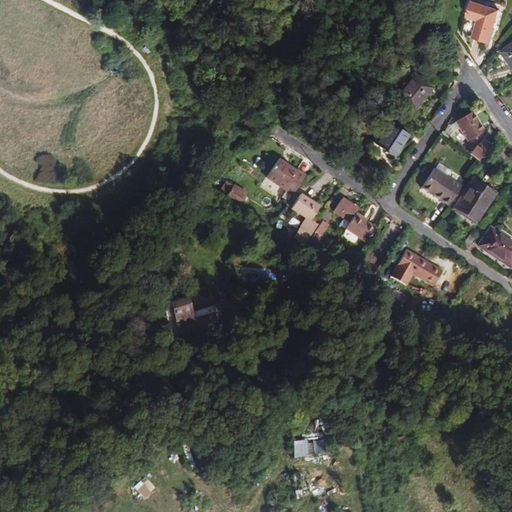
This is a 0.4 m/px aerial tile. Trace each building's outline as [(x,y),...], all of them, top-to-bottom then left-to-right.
[(489,44),(500,11),(473,2),(469,14),(480,18),(479,21),(474,39),(489,44)] [(511,46),(503,52),(511,65),(511,46)] [(433,87),(413,72),(395,94),(415,110),(433,87)] [(483,131),(471,112),(455,122),(456,123),(459,129),(467,141),(475,136),(482,132),(483,131)] [(394,156),(409,134),(389,121),(375,143),(394,156)] [(459,129),(456,123),(450,127),(454,132),(459,129)] [(454,132),(448,125),(443,132),(450,137),(454,133),(454,132)] [(478,140),(484,137),(482,132),(475,136),(478,140)] [(478,161),(490,143),(483,139),(477,148),(476,146),(474,148),(469,155),(478,161)] [(469,155),(474,148),(471,146),(466,153),(469,155)] [(293,195),(306,175),(297,170),(297,171),(279,159),(267,178),(286,191),(293,195)] [(447,177),(451,171),(439,162),(434,169),(447,177)] [(434,169),(421,187),(448,206),(461,187),(447,177),(434,169)] [(475,223),(494,194),(473,180),(453,209),(475,223)] [(247,193),(234,185),(232,188),(245,196),(247,193)] [(240,205),(245,196),(232,188),(227,197),(240,205)] [(289,201),(293,195),(286,191),(282,197),(289,201)] [(310,236),(317,225),(310,221),(319,207),(301,195),(292,208),(306,218),(293,238),(303,244),(309,236),(310,236)] [(356,214),(357,211),(359,209),(343,198),(334,212),(344,218),(350,222),(356,214)] [(368,240),(375,229),(362,220),(363,218),(356,214),(350,222),(347,227),(346,228),(366,243),(368,240)] [(347,227),(350,222),(344,218),(340,225),(346,228),(347,227)] [(316,247),(329,226),(323,221),(309,242),(316,247)] [(511,265),(511,243),(490,228),(478,246),(510,268),(511,265)] [(468,249),(475,238),(470,235),(463,246),(468,249)] [(316,247),(309,242),(304,249),(311,254),(316,247)] [(433,287),(442,271),(405,251),(391,277),(407,286),(413,275),(433,287)] [(302,287),(299,271),(292,272),(295,288),(302,287)] [(442,271),(433,287),(442,292),(451,276),(442,271)] [(172,310),(170,305),(186,300),(185,296),(162,303),(165,312),(172,310)] [(216,328),(212,314),(192,320),(186,300),(170,305),(172,310),(165,312),(168,322),(175,320),(181,341),(182,341),(182,342),(183,343),(184,343),(185,343),(192,341),(193,341),(193,340),(194,340),(194,339),(194,338),(194,337),(194,335),(216,328)] [(487,330),(491,323),(477,314),(472,321),(478,324),(475,329),(473,328),(470,326),(466,332),(481,340),(486,333),(487,330)] [(292,440),(293,457),(327,454),(324,418),(315,419),(317,438),(292,440)] [(142,482),(152,490),(155,486),(146,478),(142,482)] [(145,498),(151,492),(140,480),(134,486),(145,498)]
